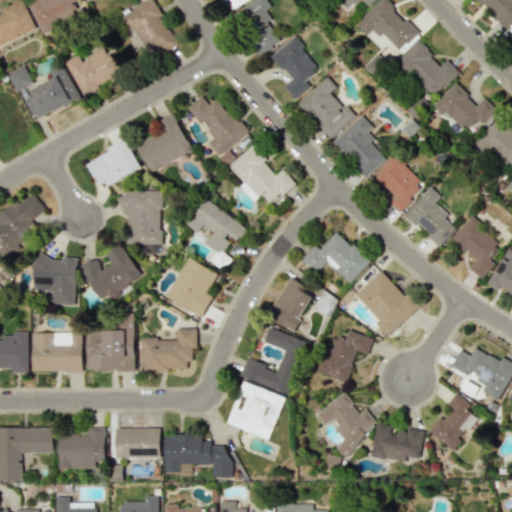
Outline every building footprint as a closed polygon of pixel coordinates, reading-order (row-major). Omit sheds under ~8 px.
[(0,44),(35,29),(22,0),(19,0),(2,8),(4,13),(0,14),(0,44)] [(41,33),(80,17),(73,2),(77,0),(35,0),(29,3),(41,33)] [(134,28),(148,54),(160,47),(163,53),(178,44),(152,0),(148,0),(121,16),(129,31),(134,28)] [(223,0),(229,10),(246,0),(223,0)] [(267,21),(271,18),(266,10),(271,7),(266,0),(253,0),(235,12),(262,53),(280,41),(267,21)] [(339,0),(348,9),(358,0),(361,0),(367,6),(374,0),(339,0)] [(366,35),(375,27),(397,51),(417,33),(387,0),(379,0),(355,22),(366,35)] [(511,0),(478,0),(496,17),(495,18),(507,30),(511,24),(511,0)] [(367,35),(381,50),(388,43),(374,29),(367,35)] [(319,68),(293,37),(270,55),(290,79),(283,85),(294,99),(310,86),(305,80),(319,68)] [(446,59),(441,64),(417,40),(395,63),(431,98),(458,71),(446,59)] [(65,61),(84,97),(100,89),(98,84),(126,69),(115,48),(106,53),(104,48),(82,60),(78,54),(65,61)] [(80,98),(63,63),(49,70),(54,79),(27,93),(39,118),(80,98)] [(16,91),(33,83),(24,65),(8,73),(16,91)] [(355,115),(345,105),(343,107),(330,92),(336,87),(327,76),(299,102),(330,137),(355,115)] [(462,132),(477,118),(482,124),(496,110),(484,97),(476,104),(455,83),(434,102),(462,132)] [(218,155),(246,133),(219,97),(209,104),(202,96),(188,107),(212,139),(208,142),(218,155)] [(150,172),(192,151),(173,113),(157,122),(161,130),(135,143),(150,172)] [(332,142),(366,177),(387,157),(365,134),(373,127),(361,114),(332,142)] [(511,173),(511,131),(498,117),(476,139),(511,173)] [(86,161),(101,189),(141,167),(126,140),(86,161)] [(282,168),(275,174),(264,162),(267,159),(254,143),(228,165),(243,183),(240,185),(253,201),(261,194),(270,204),(295,183),(282,168)] [(372,176),(392,197),(388,200),(398,211),(424,186),(394,155),(372,176)] [(434,202),(440,195),(430,186),(404,214),(438,246),(455,228),(445,218),(448,214),(434,202)] [(162,244),(161,191),(120,191),(120,213),(128,212),(128,244),(162,244)] [(45,209),(32,192),(0,214),(0,255),(1,258),(40,231),(32,219),(45,209)] [(203,242),(221,254),(232,239),(236,242),(247,227),(204,197),(186,223),(198,232),(203,225),(211,230),(203,242)] [(451,240),(475,259),(468,268),(482,279),(495,262),(489,258),(501,242),(469,217),(451,240)] [(349,282),(370,261),(337,230),(319,249),(315,245),(301,259),(315,273),(327,261),(349,282)] [(143,275),(121,244),(105,255),(111,263),(103,269),(94,257),(79,268),(101,298),(108,294),(111,298),(143,275)] [(488,283),(511,296),(511,250),(507,248),(488,283)] [(77,258),(35,256),(34,289),(53,290),(52,304),(75,305),(77,258)] [(166,297),(201,317),(213,296),(207,293),(218,273),(188,256),(166,297)] [(387,336),(417,308),(381,270),(354,295),(379,320),(375,323),(387,336)] [(293,330),(314,292),(288,278),(267,316),(293,330)] [(87,370),(135,370),(134,313),(119,313),(119,329),(86,330),(87,370)] [(287,393),(299,358),(300,359),(307,340),(263,326),(258,341),(292,353),(290,359),(282,356),(278,369),(246,359),(240,377),(287,393)] [(197,328),(177,328),(177,338),(141,338),(140,370),(190,370),(190,348),(197,348),(197,328)] [(372,337),(348,329),(345,340),(330,335),(317,372),(346,382),(356,350),(367,354),(372,337)] [(83,371),(82,331),(32,332),(33,371),(83,371)] [(0,339),(0,368),(12,368),(12,372),(29,372),(28,333),(2,333),(2,340),(0,339)] [(450,366),(468,375),(470,371),(478,375),(476,380),(485,385),(482,392),(499,400),(511,372),(511,361),(502,356),(500,360),(474,347),(471,355),(459,349),(450,366)] [(268,439),(285,397),(243,380),(226,423),(268,439)] [(348,457),(365,430),(375,422),(365,408),(359,412),(344,392),(315,414),(324,425),(333,418),(340,422),(335,429),(343,438),(336,450),(348,457)] [(429,433),(449,447),(477,408),(457,394),(429,433)] [(370,455),(405,462),(406,456),(420,458),(425,431),(406,428),(406,431),(394,429),(394,426),(376,423),(370,455)] [(53,452),(53,427),(0,426),(0,480),(21,480),(21,452),(53,452)] [(57,467),(104,468),(105,427),(86,427),(86,434),(58,434),(57,467)] [(116,431),(116,457),(161,456),(160,430),(116,431)] [(164,472),(180,472),(180,463),(212,463),(212,477),(230,477),(230,445),(210,445),(210,441),(201,441),(201,434),(164,434),(164,472)] [(157,511),(158,495),(144,495),(144,501),(118,501),(117,511),(157,511)] [(55,497),(55,511),(97,511),(97,508),(69,508),(69,497),(55,497)] [(245,511),(246,507),(235,507),(235,501),(221,501),(220,511),(245,511)] [(313,503),(276,503),(275,511),(324,511),(325,509),(313,509),(313,503)]
